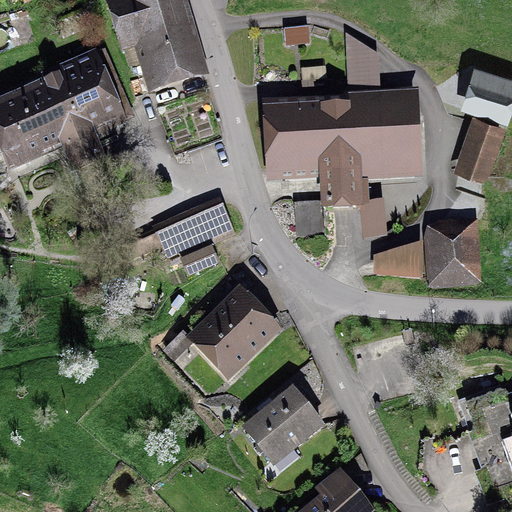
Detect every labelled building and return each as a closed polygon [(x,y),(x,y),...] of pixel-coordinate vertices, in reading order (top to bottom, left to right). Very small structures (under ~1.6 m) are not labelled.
[(135,0),(112,7),(131,65),(149,60),(155,81),(198,69),(177,0),(135,0)] [(511,0),(477,0),(476,26),(511,29),(511,0)] [(348,38),(350,92),(376,90),(375,59),(367,59),(367,51),(348,38)] [(42,87),(29,93),(26,87),(0,98),(0,126),(15,161),(63,140),(75,169),(99,159),(86,130),(129,111),(104,53),(40,81),(42,87)] [(481,80),(474,101),(501,109),(508,88),(481,80)] [(411,108),(274,116),(277,170),(325,167),(326,186),(325,186),(323,206),(327,206),(327,207),(357,206),(357,204),(367,203),(367,184),(355,184),(354,166),(414,162),(411,108)] [(500,130),(476,122),(460,169),(483,177),(500,130)] [(380,204),(363,206),(366,237),(383,235),(380,204)] [(324,235),(323,206),(295,206),(296,236),(324,235)] [(232,235),(220,207),(130,247),(134,258),(163,245),(170,262),(232,235)] [(435,235),(436,257),(469,255),(467,233),(435,235)] [(208,248),(180,260),(186,274),(214,262),(208,248)] [(420,252),(375,265),(374,284),(421,285),(420,252)] [(194,340),(227,375),(273,331),(240,296),(194,340)] [(166,352),(175,360),(190,344),(181,336),(166,352)] [(482,473),(494,504),(511,496),(511,397),(506,400),(502,389),(461,404),(471,430),(476,428),(492,470),(482,473)] [(245,429),(271,462),(291,446),(293,449),(321,426),(293,391),(245,429)] [(311,511),(364,511),(366,511),(336,474),(317,489),(326,500),(311,511)]
